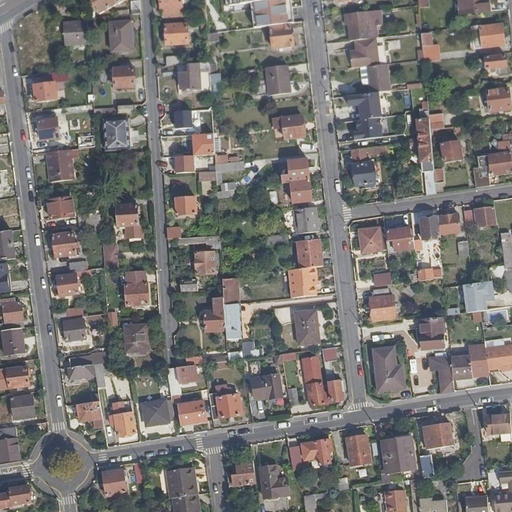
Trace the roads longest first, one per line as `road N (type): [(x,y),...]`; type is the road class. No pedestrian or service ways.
road 1 (residential): [(60,443),(2,13)]
road 2 (residential): [(145,0),(171,364)]
road 3 (residential): [(337,216),(311,0)]
road 4 (residential): [(337,216),(361,417)]
road 5 (residential): [(337,216),(511,191)]
road 6 (residential): [(212,441),(361,417)]
road 7 (residential): [(83,461),(212,441)]
